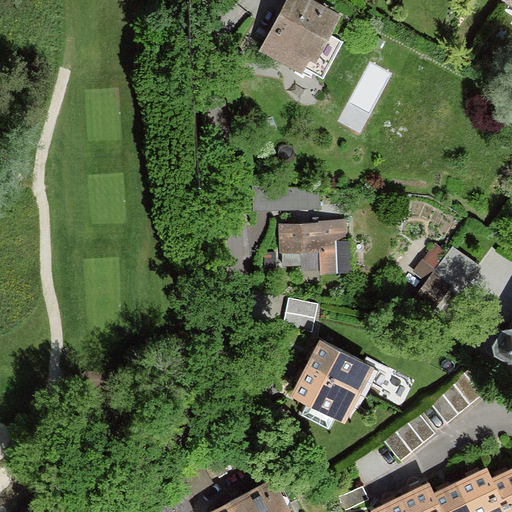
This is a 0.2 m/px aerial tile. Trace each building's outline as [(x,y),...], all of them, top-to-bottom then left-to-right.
[(346,22),(303,0),(295,0),(279,30),(276,28),(265,48),(309,71),(325,79),(344,43),(337,39),(346,22)] [(319,273),(352,272),(350,241),(346,241),(345,222),(281,224),(282,268),(319,266),(319,273)] [(415,269),(453,298),(481,263),(443,234),(415,269)] [(312,305),(286,300),(280,327),(307,332),(312,305)] [(511,324),(510,324),(498,347),(511,354),(511,324)] [(373,363),(322,339),(295,394),(345,419),(373,363)] [(432,478),(372,508),(374,511),(511,511),(511,468),(494,477),(488,466),(438,491),(432,478)] [(293,511),(273,475),(205,511),(293,511)]
